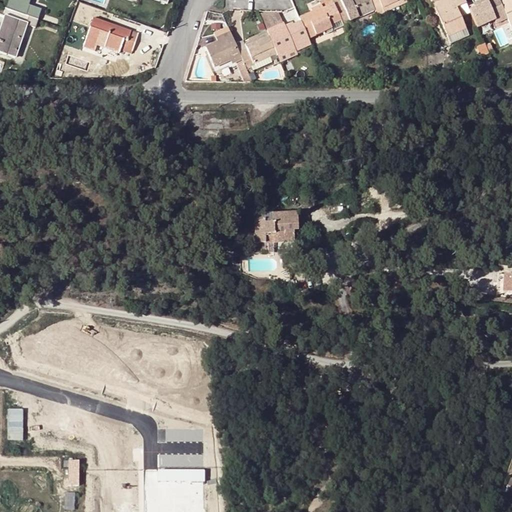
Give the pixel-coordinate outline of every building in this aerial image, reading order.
[(9,12),(13,0),(8,0),(5,11),(9,12)] [(13,0),(9,12),(31,20),(33,16),(26,14),(30,0),(13,0)] [(324,0),(319,3),(321,6),(322,9),(312,13),(299,19),(301,23),(308,39),(331,29),(339,25),(340,28),(343,27),(343,25),(340,19),(331,0),(324,0)] [(350,22),(375,11),(370,0),(331,0),(340,19),(343,25),(350,22)] [(370,0),(375,11),(377,15),(378,17),(384,14),(382,10),(397,4),(398,7),(408,3),(406,0),(370,0)] [(440,0),(431,0),(439,16),(441,15),(443,19),(440,20),(448,38),(466,30),(457,9),(466,4),(464,0),(442,0),(441,1),(440,0)] [(483,0),(476,3),(478,7),(475,8),(469,11),(478,29),(495,21),(497,25),(508,20),(500,3),(498,0),(483,0)] [(511,23),(511,0),(498,0),(500,3),(508,20),(510,24),(511,23)] [(384,14),(398,7),(397,4),(382,10),(384,14)] [(27,27),(34,30),(37,22),(31,20),(9,12),(5,11),(2,19),(5,20),(0,33),(0,54),(15,60),(27,27)] [(350,22),(352,26),(377,15),(375,11),(350,22)] [(279,13),(259,14),(267,33),(284,25),(279,13)] [(111,27),(93,21),(87,40),(98,44),(97,48),(104,50),(118,55),(119,53),(131,57),(138,36),(115,28),(114,31),(110,30),(111,27)] [(308,39),(301,23),(293,27),(292,25),(285,28),(284,25),(267,33),(268,35),(276,54),(278,58),(285,54),(287,57),(296,53),(295,50),(310,43),(308,39)] [(214,68),(231,60),(240,56),(239,53),(231,36),(227,28),(214,34),(218,42),(205,48),(214,68)] [(469,36),(466,30),(448,38),(451,44),(469,36)] [(249,42),(244,44),(245,46),(250,43),(259,40),(268,35),(266,32),(247,40),(249,42)] [(259,40),(250,43),(245,46),(246,50),(239,53),(240,56),(242,60),(243,61),(247,70),(251,68),(254,67),(253,65),(270,57),(276,54),(268,35),(259,40)] [(242,41),(235,45),(239,53),(246,50),(245,46),(244,44),(242,41)] [(295,50),(296,53),(311,46),(310,43),(295,50)] [(287,57),(285,54),(278,58),(280,64),(298,56),(296,53),(287,57)] [(242,60),(240,56),(231,60),(233,65),(242,60)] [(272,63),(270,57),(253,65),(254,67),(256,70),(272,63)] [(243,61),(236,64),(240,73),(247,70),(243,61)] [(247,70),(240,73),(244,83),(253,83),(248,74),(247,70)] [(293,231),(298,230),(297,217),(272,219),(272,215),(263,215),(263,222),(254,222),(255,243),(273,243),(273,240),(285,239),(285,242),(294,242),(293,231)] [(511,275),(504,275),(502,293),(511,294),(511,275)] [(8,440),(24,440),(23,408),(8,408),(8,440)] [(79,460),(68,460),(68,487),(79,487),(79,460)] [(206,469),(158,469),(158,482),(206,482),(206,469)]
